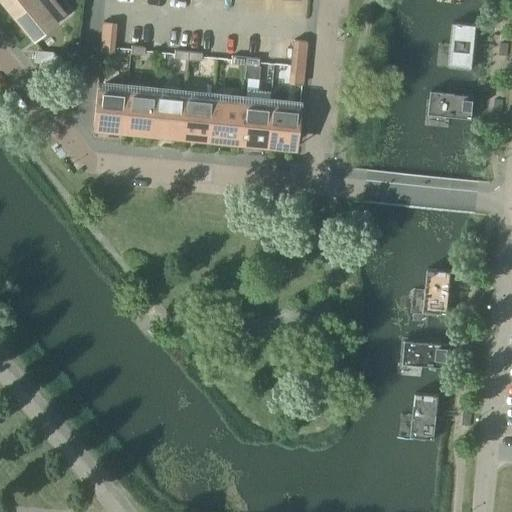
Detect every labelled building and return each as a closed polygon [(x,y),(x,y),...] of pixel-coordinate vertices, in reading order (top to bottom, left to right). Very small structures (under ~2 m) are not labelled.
[(13,15),(31,0),(0,0),(13,15)] [(52,0),(31,0),(13,15),(14,16),(28,33),(32,29),(37,35),(63,13),(52,0)] [(448,66),(472,68),(476,25),(453,23),(448,66)] [(292,52),(293,52),(304,53),(306,42),(293,41),(292,52)] [(113,44),(101,43),(100,53),(112,54),(113,44)] [(498,55),(505,56),(506,56),(508,44),(500,43),(498,55)] [(145,47),(131,46),(130,54),(144,55),(145,47)] [(173,58),(187,60),(188,52),(174,50),(173,58)] [(188,52),(187,60),(201,61),(202,53),(188,52)] [(292,62),(292,63),(303,64),(304,53),(293,52),(292,62)] [(53,64),(65,65),(66,55),(54,54),(53,64)] [(231,64),(245,65),(245,58),(231,56),(231,64)] [(245,58),(245,65),(258,67),(259,59),(245,58)] [(292,63),(291,65),(291,72),(289,83),(301,85),(302,73),(303,64),(292,63)] [(105,130),(122,131),(126,91),(97,88),(93,123),(106,124),(105,130)] [(428,114),(472,119),(474,95),(431,90),(428,114)] [(134,132),(151,134),(155,94),(126,91),(122,131),(123,131),(124,126),(135,127),(134,132)] [(163,135),(180,137),(184,97),(155,94),(151,134),(152,134),(152,128),(163,130),(163,135)] [(191,138),(208,140),(212,100),(184,97),(180,137),(181,131),(192,132),(191,138)] [(494,99),(493,111),(501,112),(502,100),(494,99)] [(220,141),(237,143),(241,103),(212,100),(208,140),(209,140),(210,134),(220,135),(220,141)] [(248,144),(266,146),(270,106),(241,103),(237,143),(238,143),(238,137),(249,138),(248,144)] [(270,106),(266,146),(282,147),(283,142),(296,143),(299,109),(270,106)] [(423,312),(446,315),(451,271),(427,269),(423,312)] [(474,302),(482,303),(483,291),(475,290),(474,302)] [(405,340),(402,364),(446,368),(448,344),(405,340)] [(477,347),(469,346),(468,358),(476,359),(477,347)] [(410,436),(434,439),(439,395),(415,393),(410,436)] [(463,414),(461,426),(469,426),(471,415),(463,414)]
